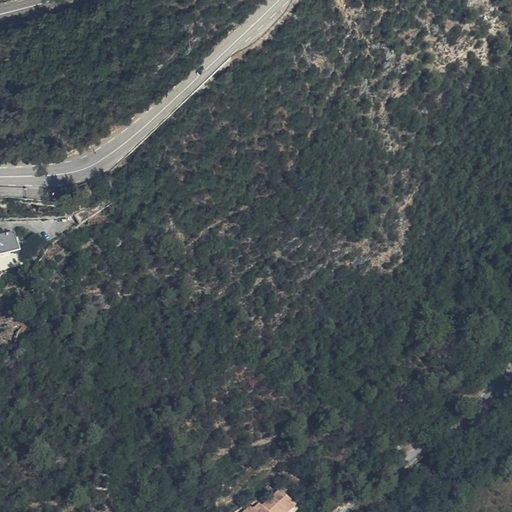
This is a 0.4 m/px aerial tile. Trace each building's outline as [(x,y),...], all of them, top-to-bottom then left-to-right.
[(82,223),(106,208),(104,203),(78,215),(82,223)] [(0,252),(21,248),(17,231),(0,233),(0,252)] [(100,482),(103,470),(91,468),(88,479),(100,482)] [(234,506),(238,511),(264,511),(268,510),(270,511),(289,498),(276,479),(256,494),(255,491),(248,496),(245,492),(241,495),(231,502),(234,506)] [(278,511),(292,502),(289,498),(270,511),(268,510),(264,511),(278,511)]
